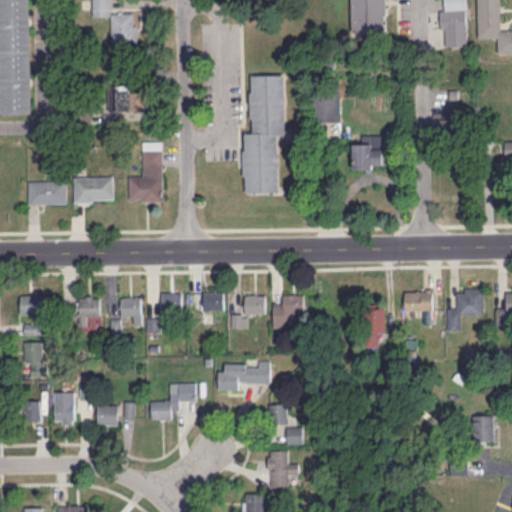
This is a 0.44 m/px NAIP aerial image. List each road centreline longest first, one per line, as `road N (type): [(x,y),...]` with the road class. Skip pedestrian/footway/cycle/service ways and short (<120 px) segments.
road 1 (residential): [(0,250),(511,245)]
road 2 (residential): [(187,251),(182,0)]
road 3 (residential): [(430,247),(425,0)]
road 4 (residential): [(179,511),(167,492),(114,470),(0,462)]
road 5 (residential): [(0,123),(45,125),(41,0)]
